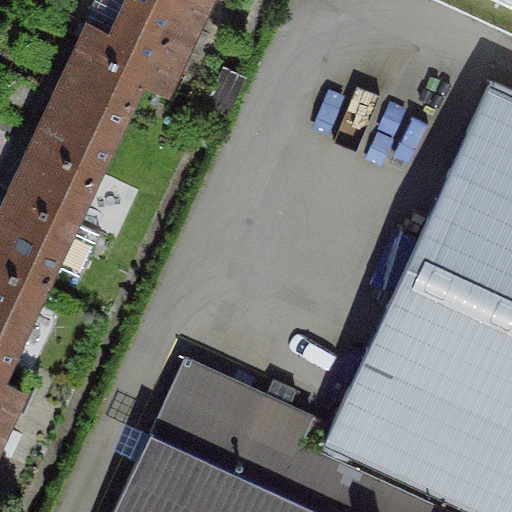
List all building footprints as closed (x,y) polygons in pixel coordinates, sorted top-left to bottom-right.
[(209,0),(134,0),(128,13),(190,41),(209,0)] [(92,24),(81,48),(143,77),(169,88),(190,41),(128,13),(118,36),(92,24)] [(143,77),(81,48),(55,103),(118,132),(143,77)] [(328,435),(457,494),(478,505),(493,511),(511,511),(511,89),(494,81),(340,409),(328,435)] [(118,132),(55,103),(33,150),(95,179),(118,132)] [(95,179),(33,150),(10,202),(72,230),(95,179)] [(72,230),(10,202),(0,222),(0,259),(48,281),(72,230)] [(48,281),(0,259),(0,318),(26,330),(48,281)] [(26,330),(0,318),(0,380),(1,381),(26,330)] [(340,409),(196,344),(158,423),(353,511),(449,511),(457,494),(328,435),(340,409)] [(1,381),(0,380),(0,437),(4,439),(26,393),(1,381)] [(353,511),(158,423),(117,511),(353,511)]
